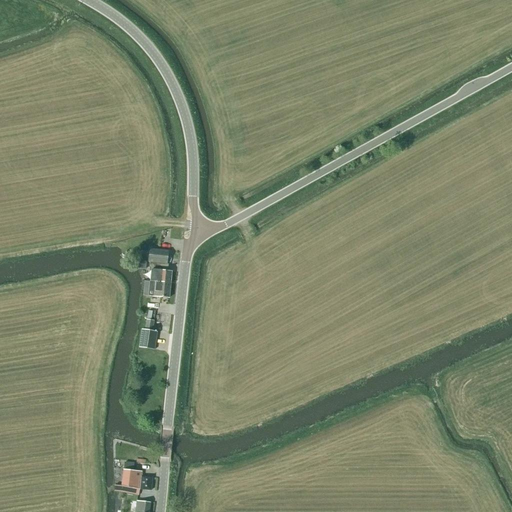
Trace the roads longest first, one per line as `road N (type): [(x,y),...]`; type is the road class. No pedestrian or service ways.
road 1 (unclassified): [(196,234),(225,226),(511,68)]
road 2 (tertiary): [(159,511),(184,262),(196,234)]
road 3 (tertiary): [(196,234),(181,104),(154,56),(86,0)]
